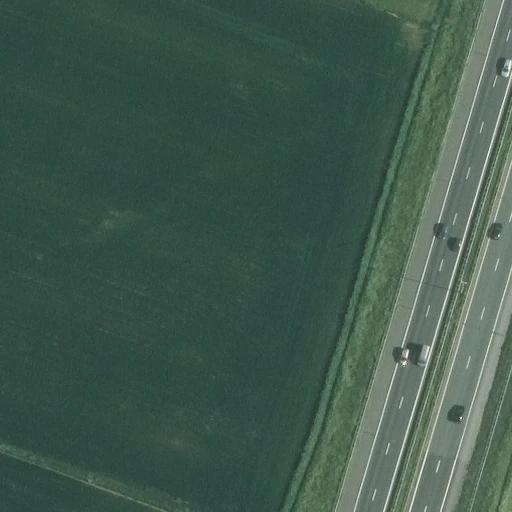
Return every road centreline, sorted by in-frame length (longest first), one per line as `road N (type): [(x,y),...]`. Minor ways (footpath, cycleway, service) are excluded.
road 1 (motorway): [(508,0),(360,511)]
road 2 (motorway): [(427,511),(511,225)]
